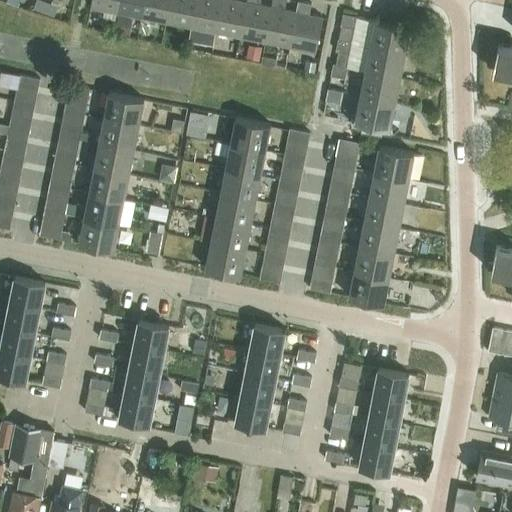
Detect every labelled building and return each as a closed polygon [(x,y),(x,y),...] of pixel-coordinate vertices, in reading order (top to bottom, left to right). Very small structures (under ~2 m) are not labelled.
[(36,0),(34,8),(54,16),(58,5),(44,0),(36,0)] [(92,0),(92,6),(117,12),(119,0),(92,0)] [(119,0),(117,12),(142,17),(145,0),(119,0)] [(145,0),(142,17),(167,22),(171,0),(145,0)] [(171,0),(167,22),(191,27),(195,0),(171,0)] [(195,0),(191,27),(216,31),(222,0),(195,0)] [(245,0),(222,0),(216,31),(241,36),(248,1),(247,0),(245,0)] [(273,6),(272,6),(261,3),(261,0),(247,0),(248,1),(241,36),(266,41),(273,6)] [(286,0),(272,0),(272,6),(273,6),(266,41),(290,46),(298,11),(297,11),(285,8),(286,0)] [(301,0),(298,0),(297,11),(298,11),(290,46),(316,52),(324,16),(310,13),(312,2),(301,0)] [(343,13),(341,24),(344,25),(342,39),(406,52),(411,26),(343,13)] [(118,15),(115,32),(130,35),(133,18),(118,15)] [(406,52),(342,39),(338,38),(336,49),(340,50),(337,63),(347,65),(401,76),(406,52)] [(511,45),(507,45),(498,43),(493,70),(511,73),(511,45)] [(262,46),(249,44),(246,57),(260,60),(262,46)] [(262,55),(261,62),(275,65),(276,58),(262,55)] [(314,72),(316,62),(306,60),(304,70),(314,72)] [(333,63),(331,74),(345,77),(347,65),(337,63),(333,63)] [(365,69),(360,93),(396,101),(401,76),(365,69)] [(40,77),(34,75),(20,73),(18,82),(39,86),(40,77)] [(329,87),(327,97),(327,99),(340,102),(342,90),(329,87)] [(140,124),(145,98),(110,91),(105,117),(140,124)] [(360,93),(355,119),(391,127),(396,101),(360,93)] [(34,111),(35,103),(35,102),(15,98),(13,107),(34,111)] [(65,109),(86,113),(87,105),(67,101),(65,109)] [(272,123),(260,121),(236,116),(231,142),(267,149),(272,123)] [(105,117),(100,142),(135,148),(140,124),(105,117)] [(29,136),(31,127),(10,123),(8,132),(29,136)] [(200,126),(191,124),(190,133),(198,135),(200,126)] [(81,138),(82,129),(62,125),(60,134),(81,138)] [(310,139),(311,131),(290,127),(288,135),(310,139)] [(100,142),(95,166),(130,173),(135,148),(100,142)] [(226,166),(262,173),(267,149),(231,142),(226,166)] [(410,177),(415,151),(380,144),(374,170),(410,177)] [(24,161),(26,151),(5,147),(3,157),(24,161)] [(55,159),(76,163),(78,154),(57,150),(55,159)] [(304,165),(306,156),(285,153),(283,161),(304,165)] [(335,163),(355,167),(357,158),(336,154),(335,163)] [(125,198),(130,173),(95,166),(90,191),(125,198)] [(257,198),(262,173),(226,166),(221,191),(257,198)] [(405,202),(410,177),(374,170),(370,195),(405,202)] [(0,181),(19,186),(21,176),(0,172),(0,173),(0,181)] [(51,183),(71,187),(73,179),(53,175),(51,183)] [(299,189),(301,181),(280,177),(279,185),(299,189)] [(330,187),(350,191),(352,183),(332,178),(330,187)] [(120,222),(125,198),(90,191),(85,215),(120,222)] [(216,216),(252,223),(257,198),(221,191),(216,216)] [(400,227),(405,202),(370,195),(365,220),(400,227)] [(0,207),(14,210),(16,201),(0,197),(0,207)] [(46,208),(66,212),(68,204),(47,199),(46,208)] [(294,215),(296,206),(276,202),(274,210),(294,215)] [(345,216),(347,207),(327,203),(325,212),(345,216)] [(166,220),(169,208),(158,205),(156,218),(166,220)] [(115,248),(120,222),(85,215),(80,241),(115,248)] [(211,240),(247,248),(252,223),(216,216),(211,240)] [(395,251),(400,227),(365,220),(360,244),(395,251)] [(42,225),(41,233),(61,237),(63,228),(42,225)] [(290,239),(291,230),(270,226),(269,235),(290,239)] [(322,227),(320,237),(340,241),(342,231),(322,227)] [(63,228),(61,237),(72,239),(73,235),(69,230),(63,228)] [(149,230),(147,240),(160,243),(162,233),(149,230)] [(242,273),(247,248),(211,240),(206,266),(242,273)] [(390,276),(395,251),(360,244),(355,269),(390,276)] [(511,246),(497,244),(491,271),(511,275),(511,246)] [(284,264),(286,255),(266,251),(264,260),(284,264)] [(317,252),(315,262),(335,266),(337,257),(317,252)] [(385,302),(390,276),(355,269),(350,295),(385,302)] [(14,275),(10,300),(41,306),(46,281),(14,275)] [(312,278),(310,287),(330,291),(332,282),(312,278)] [(10,300),(5,325),(37,331),(41,306),(10,300)] [(75,314),(77,306),(60,303),(58,311),(75,314)] [(138,319),(133,343),(164,349),(169,325),(138,319)] [(255,323),(250,347),(281,353),(286,329),(255,323)] [(5,325),(1,350),(32,356),(37,331),(5,325)] [(501,351),(506,328),(494,326),(489,349),(501,351)] [(70,339),(72,330),(55,327),(53,336),(70,339)] [(117,340),(119,331),(101,327),(100,337),(117,340)] [(511,352),(511,329),(506,328),(501,351),(511,352)] [(195,337),(192,352),(204,354),(206,339),(195,337)] [(133,343),(129,368),(159,374),(164,349),(133,343)] [(250,347),(245,372),(276,378),(281,353),(250,347)] [(315,360),(317,352),(299,348),(297,357),(315,360)] [(1,350),(0,352),(0,375),(27,380),(32,356),(1,350)] [(66,362),(67,353),(50,350),(49,359),(66,362)] [(97,352),(95,361),(112,365),(114,355),(97,352)] [(107,410),(118,412),(129,359),(117,357),(107,410)] [(378,366),(373,391),(404,397),(409,372),(378,366)] [(129,368),(124,392),(155,398),(159,374),(129,368)] [(511,373),(498,371),(493,393),(511,396),(511,373)] [(245,372),(240,396),(271,402),(276,378),(245,372)] [(310,385),(312,376),(294,372),(293,381),(310,385)] [(61,387),(63,378),(45,374),(44,384),(61,387)] [(92,376),(91,378),(90,385),(108,389),(109,380),(92,376)] [(357,388),(359,379),(341,376),(339,385),(357,388)] [(182,378),(180,388),(186,389),(197,391),(199,382),(182,378)] [(186,389),(185,398),(195,401),(197,391),(186,389)] [(373,391),(369,415),(400,421),(404,397),(373,391)] [(124,392),(119,417),(150,423),(155,398),(124,392)] [(511,396),(493,393),(489,415),(511,419),(511,396)] [(240,396),(235,420),(266,427),(271,402),(240,396)] [(305,409),(307,400),(289,397),(288,406),(305,409)] [(337,400),(335,409),(352,413),(354,403),(337,400)] [(103,413),(105,405),(87,401),(85,410),(103,413)] [(180,403),(177,417),(192,420),(195,406),(180,403)] [(369,415),(364,440),(395,446),(400,421),(369,415)] [(15,422),(2,419),(0,427),(0,443),(10,446),(15,422)] [(301,433),(302,424),(285,421),(283,430),(301,433)] [(18,423),(12,454),(47,461),(54,429),(18,423)] [(332,425),(330,434),(348,437),(349,428),(332,425)] [(48,463),(63,466),(69,441),(53,438),(48,463)] [(364,440),(359,465),(390,471),(395,446),(364,440)] [(97,448),(75,444),(73,452),(95,456),(97,448)] [(327,449),(327,451),(326,458),(343,462),(345,452),(327,449)] [(511,455),(483,450),(477,476),(511,482),(511,455)] [(167,456),(151,452),(146,475),(161,478),(167,456)] [(133,503),(142,463),(125,459),(116,500),(133,503)] [(199,461),(196,476),(216,480),(219,465),(199,461)] [(85,465),(84,473),(85,473),(85,476),(89,476),(89,474),(91,474),(92,466),(85,465)] [(37,511),(41,495),(35,494),(36,486),(23,483),(22,491),(14,489),(8,511),(37,511)] [(78,511),(83,488),(63,484),(61,493),(56,492),(54,500),(53,500),(50,511),(78,511)] [(472,501),(475,489),(458,486),(455,497),(472,501)] [(355,493),(353,502),(365,505),(367,495),(355,493)] [(107,511),(104,511),(105,505),(93,502),(90,511),(107,511)]
